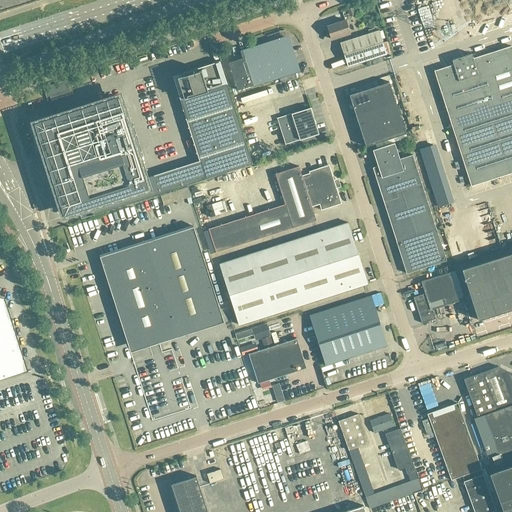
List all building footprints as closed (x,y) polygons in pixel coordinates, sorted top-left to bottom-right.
[(349,33),(345,20),(327,26),(331,39),(349,33)] [(387,54),(379,30),(340,43),(347,66),(387,54)] [(299,71),(288,38),(242,53),(244,57),(229,62),(238,90),(299,71)] [(511,172),(511,48),(511,46),(473,58),(471,53),(452,59),(453,64),(434,70),(440,89),(437,90),(440,100),(443,99),(471,186),(511,172)] [(199,160),(145,178),(136,150),(118,95),(34,122),(51,177),(63,214),(70,212),(72,216),(92,210),(93,214),(252,163),(220,60),(172,76),(199,160)] [(406,133),(389,81),(349,94),(366,146),(406,133)] [(319,134),(310,107),(277,118),(285,144),(319,134)] [(436,229),(412,154),(399,159),(394,142),(372,150),(377,166),(372,167),(396,242),(406,273),(446,260),(440,241),(436,229)] [(263,237),(316,220),(312,206),(319,204),(321,210),(341,203),(336,187),(332,189),(331,183),(335,182),(334,180),(329,164),(308,171),(309,173),(302,175),(299,166),(275,173),(285,204),(255,213),(208,228),(216,252),(263,237)] [(223,200),(211,204),(215,215),(227,211),(223,200)] [(367,284),(347,222),(304,236),(275,246),(219,263),(239,324),(341,292),(367,284)] [(224,322),(193,226),(193,224),(118,248),(99,254),(114,301),(115,301),(122,323),(121,323),(130,352),(224,322)] [(478,320),(511,308),(511,252),(461,268),(478,320)] [(456,270),(450,272),(421,281),(425,293),(414,296),(422,322),(435,318),(432,308),(464,297),(456,270)] [(387,345),(371,295),(310,315),(326,365),(387,345)] [(0,379),(28,371),(5,298),(0,296),(0,379)] [(267,323),(258,326),(261,338),(271,335),(267,323)] [(306,368),(296,338),(248,354),(258,383),(266,380),(269,379),(306,368)] [(511,404),(511,373),(497,367),(464,379),(477,417),(496,410),(511,404)] [(284,399),(282,393),(276,395),(278,401),(284,399)] [(265,407),(272,405),(269,396),(262,398),(265,407)] [(481,469),(458,403),(428,413),(451,479),(481,469)] [(511,431),(511,404),(474,419),(482,442),(511,431)] [(16,413),(0,415),(0,426),(18,424),(16,413)] [(374,433),(394,426),(389,413),(369,420),(374,433)] [(358,414),(338,421),(349,450),(358,447),(369,443),(358,414)] [(428,418),(422,421),(427,435),(433,432),(428,418)] [(415,470),(400,428),(386,433),(399,469),(405,467),(408,473),(415,470)] [(511,457),(511,431),(482,442),(491,465),(511,457)] [(372,485),(358,447),(349,450),(370,508),(422,490),(418,478),(415,470),(408,473),(410,481),(375,494),(372,485)] [(503,511),(511,511),(511,463),(489,472),(503,511)] [(224,479),(221,469),(206,473),(210,483),(224,479)] [(365,511),(363,505),(341,511),(207,511),(196,476),(196,475),(170,484),(171,484),(180,511),(365,511)] [(488,511),(495,510),(482,475),(464,481),(474,511),(488,511)]
